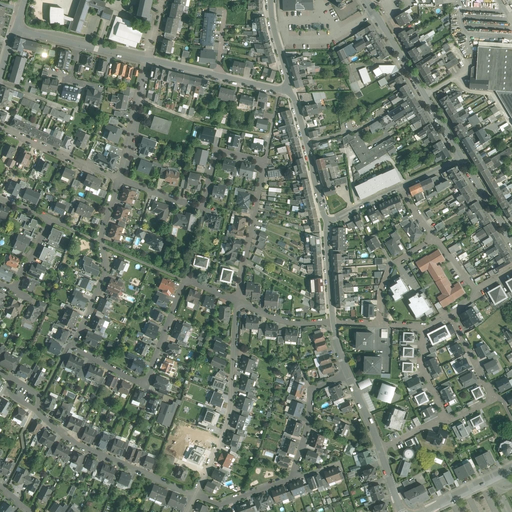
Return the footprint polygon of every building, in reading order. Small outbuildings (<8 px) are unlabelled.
[(106,3),(95,0),(80,0),(74,20),(73,22),(71,21),(71,22),(68,30),(80,34),(80,33),(82,26),(85,27),(87,22),(84,21),(89,6),(98,9),(97,14),(101,15),(104,8),(106,3)] [(140,0),(137,16),(143,17),(142,23),(149,25),(151,15),(148,14),(151,0),(140,0)] [(283,0),(283,11),(314,11),(313,0),(283,0)] [(183,6),(174,4),(172,4),(171,11),(181,13),(183,6)] [(63,9),(50,8),(50,12),(50,17),(50,24),(60,23),(60,25),(63,25),(63,19),(71,22),(71,21),(73,22),(74,20),(64,17),(64,16),(63,16),(63,9)] [(113,11),(104,8),(101,15),(101,17),(110,20),(110,18),(112,13),(113,11)] [(181,13),(171,11),(169,18),(178,20),(179,21),(180,21),(181,13)] [(400,15),(406,24),(412,20),(409,14),(406,16),(404,12),(400,15)] [(406,24),(400,15),(395,18),(396,18),(398,22),(401,27),(406,24)] [(116,17),(109,39),(135,48),(137,43),(116,35),(119,24),(130,27),(131,22),(116,17)] [(265,17),(256,19),(257,24),(253,24),(253,25),(266,26),(265,17)] [(178,20),(169,18),(168,18),(166,25),(176,28),(178,20)] [(130,27),(119,24),(116,35),(137,43),(138,43),(142,32),(130,27)] [(176,28),(166,25),(165,33),(175,35),(176,28)] [(372,25),(357,34),(359,37),(361,36),(366,33),(367,35),(375,30),(372,25)] [(375,30),(367,35),(370,40),(365,43),(367,47),(373,43),(380,39),(375,30)] [(406,33),(405,31),(398,35),(402,42),(409,38),(408,36),(413,33),(411,30),(406,33)] [(267,32),(259,32),(260,37),(262,44),(270,41),(267,32)] [(427,34),(419,39),(421,43),(425,40),(429,37),(427,34)] [(402,42),(402,43),(407,50),(414,45),(413,44),(418,40),(415,35),(414,36),(409,38),(402,42)] [(24,41),(15,38),(12,49),(21,51),(22,47),(22,46),(24,41)] [(380,39),(373,43),(375,46),(372,48),(371,48),(371,47),(371,48),(371,47),(368,49),(370,52),(383,45),(380,39)] [(164,40),(163,40),(161,51),(170,53),(172,42),(171,42),(164,40)] [(357,43),(354,45),(358,52),(367,47),(365,43),(363,40),(357,43)] [(37,44),(24,41),(22,46),(22,47),(29,48),(36,49),(37,44)] [(477,67),(511,67),(511,44),(479,42),(477,67)] [(416,47),(408,52),(412,58),(429,48),(429,47),(431,46),(430,43),(418,51),(416,47)] [(49,46),(37,44),(36,49),(35,52),(47,54),(49,46)] [(358,52),(354,45),(353,44),(343,49),(347,58),(348,58),(358,52)] [(383,45),(370,52),(372,55),(373,56),(378,53),(379,54),(386,50),(383,45)] [(429,48),(412,58),(415,63),(423,59),(421,56),(423,54),(424,56),(432,51),(429,47),(429,48)] [(36,49),(29,48),(27,59),(33,61),(35,52),(36,49)] [(272,48),(264,50),(266,54),(266,56),(274,54),(273,53),(272,48)] [(207,62),(216,63),(217,54),(216,54),(216,52),(212,52),(212,50),(205,50),(204,49),(204,52),(201,51),(199,63),(207,64),(207,62)] [(343,49),(336,53),(340,62),(347,58),(343,49)] [(380,56),(375,59),(376,62),(382,58),(383,60),(390,56),(386,50),(379,54),(380,56)] [(61,51),(57,68),(67,70),(69,63),(70,63),(70,60),(71,53),(61,51)] [(266,56),(266,57),(268,63),(269,65),(276,63),(274,54),(266,56)] [(92,57),(83,55),(83,56),(82,57),(82,59),(82,60),(81,65),(86,66),(85,67),(90,68),(92,57)] [(423,61),(426,64),(429,62),(431,65),(438,60),(436,56),(432,58),(431,56),(423,61)] [(25,59),(16,57),(13,69),(22,72),(25,59)] [(295,57),(288,59),(290,67),(297,65),(298,65),(297,63),(296,59),(295,57)] [(455,58),(451,61),(448,62),(451,67),(459,63),(456,58),(455,58)] [(107,62),(100,61),(99,64),(98,64),(98,66),(98,67),(97,71),(104,73),(106,65),(107,62)] [(255,63),(247,61),(246,64),(245,67),(253,69),(255,63)] [(421,72),(429,67),(428,65),(427,66),(426,64),(423,61),(416,65),(421,72)] [(246,64),(235,62),(233,71),(244,74),(245,67),(246,64)] [(120,64),(114,63),(111,74),(118,76),(120,64)] [(127,65),(120,64),(118,76),(124,77),(126,67),(127,65)] [(297,65),(290,67),(292,73),(299,71),(298,68),(297,65)] [(356,82),(350,65),(342,66),(351,84),(356,82)] [(133,68),(126,67),(124,77),(124,78),(130,80),(133,68)] [(429,67),(421,72),(423,77),(430,73),(431,73),(429,70),(430,69),(429,67)] [(511,67),(477,67),(474,67),(473,69),(472,73),(471,74),(471,79),(470,89),(495,91),(511,92),(511,67)] [(159,69),(152,68),(150,78),(157,79),(157,78),(159,69)] [(22,72),(13,69),(9,82),(18,84),(22,72)] [(165,71),(159,69),(157,78),(161,79),(160,81),(163,81),(165,71)] [(276,72),(269,69),(267,74),(263,72),(262,76),(269,78),(274,80),(276,72)] [(171,72),(165,71),(163,81),(164,81),(164,82),(169,83),(169,81),(171,72)] [(299,71),(292,73),(294,81),(301,79),(301,77),(300,73),(299,71)] [(177,74),(171,72),(169,81),(173,82),(173,84),(175,84),(177,74)] [(432,76),(430,73),(423,77),(429,86),(435,82),(434,79),(440,76),(438,72),(432,76)] [(183,75),(177,74),(175,84),(173,91),(176,91),(178,85),(177,85),(178,83),(181,84),(182,83),(183,75)] [(388,83),(388,84),(391,88),(396,85),(399,89),(407,85),(401,75),(388,83)] [(189,77),(186,91),(188,92),(189,92),(191,86),(193,86),(195,78),(189,77)] [(385,77),(378,81),(381,87),(388,84),(388,83),(385,77)] [(201,79),(195,78),(193,86),(192,90),(195,90),(195,93),(198,94),(201,79)] [(51,80),(45,79),(43,80),(41,91),(48,92),(49,91),(48,91),(51,81),(51,80)] [(207,81),(201,79),(198,94),(201,95),(202,95),(204,89),(207,89),(208,85),(206,85),(207,81)] [(301,79),(294,81),(296,89),(304,87),(303,85),(302,81),(301,79)] [(57,81),(51,80),(51,81),(48,91),(49,91),(56,93),(58,84),(58,82),(57,81)] [(401,91),(389,98),(390,99),(391,101),(410,90),(407,85),(399,89),(401,91)] [(69,87),(63,86),(63,87),(61,95),(61,97),(62,97),(62,99),(67,100),(69,87)] [(9,89),(1,87),(0,91),(0,92),(9,95),(12,96),(13,93),(9,92),(9,89)] [(78,89),(69,87),(67,100),(74,101),(75,100),(76,100),(76,98),(78,90),(78,89)] [(228,90),(221,88),(220,92),(219,98),(226,99),(228,90)] [(91,91),(87,91),(87,92),(85,100),(85,102),(91,104),(94,90),(91,90),(91,91)] [(97,91),(94,90),(91,104),(98,105),(98,103),(100,95),(100,93),(96,93),(97,91)] [(235,92),(228,90),(226,99),(233,101),(235,95),(235,92)] [(410,90),(391,101),(393,105),(405,98),(406,100),(407,101),(415,97),(410,90)] [(511,92),(495,91),(511,118),(511,92)] [(9,95),(0,92),(0,98),(6,100),(7,97),(8,98),(9,95)] [(319,92),(312,93),(315,101),(320,100),(320,103),(321,103),(320,100),(321,100),(319,92)] [(267,95),(260,93),(258,101),(263,102),(262,108),(266,109),(268,96),(267,94),(267,95)] [(254,98),(242,95),(242,94),(240,104),(253,107),(253,106),(254,101),(255,97),(254,97),(254,98)] [(122,96),(118,95),(117,97),(112,96),(111,102),(116,104),(115,108),(126,110),(127,105),(125,105),(127,97),(127,96),(122,96)] [(451,102),(448,97),(447,96),(438,102),(440,106),(442,104),(443,106),(451,102)] [(415,97),(407,101),(412,110),(420,105),(415,97)] [(6,100),(0,98),(0,105),(5,107),(6,104),(7,104),(8,101),(6,100)] [(23,98),(20,104),(27,107),(30,101),(23,98)] [(310,105),(302,107),(303,112),(317,108),(318,108),(322,107),(321,103),(320,103),(320,100),(315,101),(316,104),(310,106),(310,105)] [(443,106),(441,107),(444,111),(446,110),(447,111),(460,103),(460,102),(458,100),(452,104),(451,102),(443,106)] [(407,101),(390,112),(391,114),(369,128),(372,134),(385,126),(412,110),(407,101)] [(460,103),(447,111),(447,113),(445,114),(448,118),(457,112),(456,110),(462,106),(461,104),(460,103)] [(412,110),(385,126),(387,129),(397,123),(398,126),(416,115),(423,111),(420,105),(412,110)] [(495,106),(490,109),(494,114),(499,111),(495,106)] [(290,108),(286,109),(286,111),(278,113),(279,118),(282,117),(284,117),(285,120),(293,118),(291,110),(290,110),(290,108)] [(317,108),(303,112),(305,117),(319,113),(318,108),(317,108)] [(458,114),(457,112),(448,118),(450,122),(452,120),(453,122),(466,113),(468,113),(467,111),(468,111),(467,109),(458,114)] [(423,111),(416,115),(418,118),(416,119),(416,118),(412,121),(414,124),(426,116),(423,111)] [(466,113),(453,122),(454,123),(452,124),(454,128),(461,123),(463,122),(462,120),(470,115),(469,113),(468,113),(467,114),(466,113)] [(476,114),(468,119),(470,122),(473,127),(481,122),(476,114)] [(215,122),(215,123),(220,124),(221,117),(213,115),(212,121),(215,122)] [(426,116),(414,124),(417,129),(421,127),(419,123),(421,122),(423,126),(429,121),(426,116)] [(152,123),(169,128),(171,122),(154,117),(152,123)] [(16,119),(14,118),(10,126),(17,129),(20,122),(20,121),(17,119),(17,121),(16,120),(16,119)] [(293,118),(285,120),(286,123),(280,125),(280,128),(294,124),(293,118)] [(263,121),(259,120),(258,120),(257,121),(256,125),(257,127),(267,130),(268,122),(263,121)] [(32,123),(27,121),(25,123),(22,132),(27,134),(30,127),(32,123)] [(23,123),(20,122),(17,129),(22,132),(25,123),(23,122),(23,123)] [(464,127),(461,123),(454,128),(458,136),(466,131),(473,127),(470,122),(468,123),(469,124),(464,127)] [(169,128),(152,123),(150,129),(167,134),(169,128)] [(280,128),(279,128),(279,130),(280,131),(287,129),(288,132),(296,130),(294,124),(280,128)] [(431,124),(423,128),(424,130),(423,130),(422,130),(420,131),(420,132),(418,133),(418,134),(415,136),(418,141),(427,135),(435,131),(431,124)] [(107,125),(105,131),(110,132),(107,140),(117,143),(121,130),(117,129),(117,128),(115,128),(107,125)] [(33,128),(30,127),(27,134),(31,136),(35,128),(33,127),(33,128)] [(38,129),(35,128),(31,136),(37,138),(40,131),(37,130),(38,129)] [(466,131),(458,136),(462,141),(471,135),(478,131),(476,128),(467,133),(466,131)] [(214,131),(205,129),(204,134),(200,133),(199,139),(202,140),(213,143),(215,137),(216,131),(214,131)] [(52,137),(50,136),(46,143),(52,145),(58,131),(55,130),(52,137)] [(296,130),(288,132),(289,136),(283,137),(284,140),(298,137),(296,130)] [(42,132),(40,131),(37,138),(41,141),(45,132),(43,131),(42,132)] [(58,131),(52,145),(57,148),(63,135),(61,134),(61,133),(58,131)] [(317,131),(309,133),(311,139),(318,137),(318,136),(318,135),(320,135),(321,134),(320,131),(317,132),(317,131)] [(435,131),(427,135),(429,138),(424,141),(426,144),(431,141),(432,143),(440,139),(435,131)] [(47,133),(45,132),(41,141),(46,143),(50,136),(47,134),(47,133)] [(358,132),(352,136),(354,139),(349,142),(355,152),(366,146),(358,132)] [(80,138),(76,146),(84,149),(85,145),(85,144),(89,136),(82,133),(80,138)] [(351,133),(343,138),(344,145),(349,142),(354,139),(352,136),(351,133)] [(240,142),(241,136),(230,134),(229,140),(240,142)] [(465,146),(473,142),(473,141),(474,140),(471,135),(462,141),(465,146)] [(71,139),(66,136),(63,142),(61,141),(59,145),(61,147),(66,150),(67,149),(69,150),(71,146),(71,145),(72,145),(74,140),(71,139)] [(298,137),(284,140),(285,143),(291,141),(292,145),(299,143),(298,137)] [(473,142),(465,146),(469,153),(488,141),(486,137),(478,142),(476,145),(475,145),(474,143),(473,142)] [(141,143),(154,148),(156,143),(155,143),(149,140),(143,138),(141,143)] [(265,140),(254,138),(253,144),(252,144),(251,149),(255,150),(254,153),(258,153),(259,151),(263,151),(264,146),(265,140)] [(238,148),(240,142),(229,140),(228,146),(238,148)] [(320,143),(312,145),(314,151),(321,149),(321,147),(329,145),(327,141),(320,143)] [(369,151),(358,157),(361,162),(362,162),(365,160),(367,159),(370,157),(373,156),(375,154),(378,153),(380,151),(383,150),(385,148),(386,149),(389,147),(386,141),(369,151)] [(441,141),(433,146),(435,150),(430,152),(433,156),(439,152),(446,148),(441,141)] [(154,148),(141,143),(139,148),(141,149),(139,153),(140,153),(146,156),(147,156),(148,152),(152,153),(154,148)] [(292,145),(289,145),(290,148),(292,147),(294,152),(301,150),(299,143),(292,145)] [(14,149),(5,145),(1,155),(3,156),(2,157),(5,159),(6,158),(7,157),(10,158),(13,154),(12,153),(14,149)] [(115,147),(111,145),(108,152),(111,153),(116,155),(119,148),(115,147)] [(389,147),(386,149),(388,153),(389,155),(392,153),(396,151),(392,145),(389,147)] [(482,145),(469,153),(472,158),(479,154),(478,152),(484,148),(483,148),(482,145)] [(369,151),(366,146),(355,152),(358,157),(369,151)] [(446,148),(439,152),(440,154),(434,158),(436,162),(442,158),(443,160),(450,156),(446,148)] [(511,152),(509,148),(491,159),(494,165),(496,163),(511,153),(511,152)] [(26,151),(22,149),(20,152),(21,152),(16,162),(25,166),(29,156),(25,154),(26,151)] [(209,152),(198,149),(197,154),(196,154),(194,160),(200,161),(200,164),(205,166),(209,152)] [(301,150),(294,152),(296,160),(303,158),(301,150)] [(105,166),(111,153),(108,152),(107,152),(106,152),(104,157),(101,156),(98,154),(95,162),(102,165),(105,166)] [(480,155),(479,154),(472,158),(476,165),(483,161),(481,158),(486,155),(485,152),(480,155)] [(111,153),(105,166),(112,169),(118,156),(116,155),(111,153)] [(333,167),(338,166),(336,156),(316,160),(319,170),(326,168),(326,169),(329,168),(333,167)] [(16,162),(9,159),(6,165),(13,168),(16,162)] [(490,159),(484,162),(483,161),(476,165),(481,173),(493,165),(494,165),(491,159),(490,159)] [(235,162),(225,160),(223,169),(233,171),(234,171),(234,167),(235,162)] [(49,165),(41,161),(36,171),(44,174),(49,165)] [(152,165),(140,161),(137,170),(149,174),(152,165)] [(249,165),(242,164),(241,169),(240,175),(246,176),(249,165)] [(297,166),(294,167),(292,167),(293,171),(295,171),(296,175),(299,174),(300,174),(307,172),(305,164),(297,166)] [(255,167),(249,165),(246,176),(252,177),(252,178),(254,172),(255,167)] [(493,165),(481,173),(485,179),(492,175),(489,171),(491,170),(492,170),(495,169),(493,165)] [(455,167),(443,173),(447,180),(450,186),(454,183),(452,181),(453,180),(455,183),(464,178),(457,168),(455,167)] [(75,172),(65,168),(62,176),(71,180),(74,174),(75,172)] [(326,168),(319,170),(321,177),(328,175),(326,169),(326,168)] [(396,184),(401,182),(395,168),(390,170),(396,184)] [(269,171),(268,171),(269,178),(288,175),(286,169),(275,170),(269,171)] [(392,186),(396,184),(390,170),(386,172),(392,186)] [(167,171),(166,176),(165,179),(170,180),(170,184),(176,185),(179,174),(167,171)] [(307,172),(300,174),(300,178),(298,178),(299,181),(301,181),(309,179),(309,178),(307,172)] [(388,188),(392,186),(386,172),(381,174),(388,188)] [(200,176),(190,173),(189,181),(188,183),(189,184),(196,185),(196,189),(200,190),(201,184),(198,184),(200,176)] [(383,190),(388,188),(381,174),(377,176),(383,190)] [(94,178),(87,175),(83,185),(90,188),(94,178)] [(328,175),(321,177),(322,183),(323,183),(330,181),(328,175)] [(439,175),(431,178),(434,184),(441,180),(439,175)] [(492,175),(485,179),(488,185),(501,178),(500,176),(499,175),(496,176),(496,177),(494,179),(492,175)] [(379,192),(383,190),(377,176),(373,178),(379,192)] [(336,179),(335,180),(336,185),(336,186),(347,183),(346,177),(341,178),(336,179)] [(101,181),(94,178),(90,188),(97,191),(101,181)] [(299,183),(293,185),(294,189),(296,188),(296,189),(310,185),(309,178),(309,179),(301,181),(302,184),(299,184),(299,183)] [(374,194),(379,192),(373,178),(368,180),(374,194)] [(431,178),(420,184),(424,191),(434,187),(434,188),(436,187),(434,184),(431,178)] [(464,178),(455,183),(457,185),(451,188),(453,191),(458,188),(460,190),(468,185),(464,178)] [(501,178),(488,185),(492,192),(499,188),(496,184),(499,182),(499,183),(502,181),(501,178)] [(330,181),(323,183),(324,189),(326,197),(337,194),(335,186),(331,187),(331,186),(336,185),(335,180),(333,180),(330,181)] [(370,196),(374,194),(368,180),(364,182),(370,196)] [(441,180),(434,184),(436,187),(437,191),(438,193),(450,186),(447,180),(442,183),(441,180)] [(12,182),(7,192),(16,196),(20,188),(21,186),(19,185),(12,182)] [(365,198),(370,196),(364,182),(359,184),(365,198)] [(361,200),(365,198),(359,184),(355,186),(361,200)] [(420,184),(415,186),(421,200),(423,199),(424,199),(422,192),(424,191),(420,184)] [(310,185),(296,189),(297,192),(299,192),(299,191),(302,190),(303,189),(304,193),(312,191),(310,185)] [(468,185),(460,190),(462,193),(456,197),(458,200),(464,197),(472,192),(468,185)] [(421,200),(415,186),(409,189),(413,197),(415,195),(418,201),(421,200)] [(501,191),(499,188),(492,192),(496,197),(508,190),(506,187),(503,189),(501,191)] [(130,190),(124,188),(122,195),(132,198),(134,192),(130,190)] [(218,189),(214,188),(213,195),(214,196),(214,197),(216,197),(217,196),(219,197),(219,198),(222,199),(222,198),(223,198),(224,195),(225,191),(218,189)] [(23,198),(29,201),(33,192),(27,189),(25,192),(23,198)] [(508,190),(496,197),(500,204),(506,200),(504,195),(506,194),(506,195),(510,193),(508,190)] [(312,191),(304,193),(305,197),(303,197),(301,197),(301,196),(296,197),(297,200),(299,201),(313,197),(312,191)] [(437,191),(428,196),(427,195),(426,196),(427,199),(438,193),(437,191)] [(33,192),(29,201),(36,204),(38,198),(40,195),(39,195),(33,192)] [(245,193),(239,192),(237,203),(240,203),(239,207),(242,207),(242,208),(246,208),(248,208),(250,200),(249,199),(250,194),(245,193)] [(472,192),(464,197),(458,200),(460,203),(465,200),(467,203),(476,198),(472,192)] [(132,198),(122,195),(120,201),(126,203),(130,204),(132,198)] [(399,196),(393,199),(398,209),(397,209),(398,210),(404,207),(399,196)] [(393,199),(385,203),(389,213),(389,212),(397,209),(398,209),(393,199)] [(506,200),(500,204),(503,209),(511,203),(511,199),(510,201),(511,201),(508,203),(506,200)] [(478,201),(471,205),(475,213),(482,208),(478,201)] [(65,206),(57,202),(53,211),(62,215),(64,210),(65,206)] [(169,207),(154,202),(151,211),(159,214),(157,221),(164,223),(169,207)] [(86,206),(79,203),(75,213),(82,216),(86,206)] [(385,203),(379,205),(380,209),(383,214),(384,216),(390,213),(389,212),(389,213),(385,203)] [(511,203),(503,209),(506,215),(511,211),(511,209),(511,208),(511,207),(511,203)] [(314,204),(307,205),(308,209),(306,209),(301,210),(302,213),(308,211),(316,210),(314,204)] [(9,209),(2,205),(0,209),(0,217),(1,217),(5,219),(9,209)] [(93,209),(86,206),(82,216),(89,219),(93,209)] [(124,208),(118,206),(116,213),(126,216),(128,210),(124,208)] [(375,211),(373,208),(367,210),(372,221),(378,219),(377,217),(375,211)] [(482,208),(475,213),(476,214),(473,215),(473,214),(469,217),(471,220),(474,218),(475,218),(484,212),(482,208)] [(316,210),(308,211),(310,219),(318,218),(316,210)] [(431,210),(426,213),(429,218),(434,215),(431,210)] [(484,212),(475,218),(474,218),(471,220),(474,225),(477,223),(476,221),(479,219),(480,221),(487,217),(484,212)] [(126,216),(116,213),(114,219),(119,220),(124,222),(125,221),(127,218),(126,217),(126,216)] [(196,215),(187,213),(186,217),(179,215),(177,224),(185,226),(186,227),(186,229),(192,231),(193,227),(196,215)] [(32,219),(25,217),(26,216),(21,214),(19,219),(26,221),(23,228),(33,232),(35,229),(36,230),(38,227),(36,226),(37,224),(38,225),(39,222),(32,219)] [(359,214),(353,217),(357,226),(358,228),(364,225),(359,214)] [(221,218),(209,215),(207,222),(212,223),(211,229),(218,230),(221,218)] [(234,225),(244,227),(245,219),(241,218),(236,217),(234,225)] [(487,217),(480,221),(483,226),(490,222),(487,217)] [(416,228),(411,222),(410,223),(404,227),(403,228),(407,233),(408,232),(412,236),(411,237),(411,238),(413,241),(414,242),(415,241),(418,239),(418,238),(422,234),(417,228),(416,228)] [(445,227),(442,222),(435,226),(438,231),(445,227)] [(491,223),(484,227),(485,229),(476,235),(478,237),(494,228),(491,223)] [(117,226),(112,224),(110,231),(120,234),(122,228),(117,226)] [(244,227),(234,225),(233,225),(231,232),(231,234),(236,235),(243,236),(244,227)] [(63,233),(52,228),(51,232),(50,235),(49,235),(47,239),(49,240),(57,244),(58,244),(63,233)] [(494,228),(478,237),(479,241),(489,235),(489,236),(496,232),(494,228)] [(120,234),(110,231),(108,237),(114,239),(118,240),(120,234)] [(401,239),(396,231),(391,235),(393,239),(395,242),(401,239)] [(496,232),(489,236),(490,238),(481,243),(483,246),(499,236),(496,232)] [(164,240),(150,234),(147,240),(145,243),(150,245),(150,244),(156,246),(155,247),(156,248),(155,250),(159,252),(164,240)] [(24,238),(19,235),(16,241),(17,241),(14,247),(16,248),(21,250),(23,252),(26,245),(27,245),(30,240),(24,238)] [(483,246),(485,249),(494,244),(495,245),(502,241),(499,236),(483,246)] [(375,238),(367,242),(372,251),(380,246),(376,240),(375,238)] [(395,242),(393,239),(386,243),(394,257),(401,252),(395,242)] [(241,242),(230,240),(229,245),(227,244),(226,251),(227,251),(226,254),(229,254),(228,256),(234,259),(235,256),(237,256),(238,250),(237,249),(237,247),(240,248),(241,242)] [(502,241),(495,245),(496,246),(486,252),(488,255),(489,254),(504,245),(502,241)] [(457,244),(448,249),(451,253),(452,254),(460,249),(457,244)] [(504,245),(489,254),(491,257),(499,252),(500,254),(507,250),(504,245)] [(47,248),(44,247),(39,259),(43,261),(48,263),(51,256),(52,256),(53,256),(54,256),(54,255),(55,255),(55,254),(55,253),(55,252),(54,252),(54,251),(53,251),(47,248)] [(451,290),(449,287),(451,286),(446,277),(445,277),(444,275),(444,274),(439,265),(436,267),(435,264),(439,261),(440,263),(445,260),(442,256),(439,250),(428,257),(427,256),(416,263),(419,268),(420,268),(422,272),(428,269),(435,281),(436,280),(437,282),(436,282),(443,294),(438,298),(440,302),(443,307),(454,300),(454,299),(465,293),(461,287),(459,283),(454,286),(455,287),(451,290)] [(507,250),(500,254),(501,255),(493,260),(495,263),(510,254),(507,250)] [(494,263),(495,266),(505,261),(505,262),(511,258),(511,257),(510,254),(495,263),(494,263)] [(196,255),(196,257),(194,266),(200,267),(203,257),(196,255)] [(260,264),(262,258),(254,255),(252,261),(260,264)] [(19,260),(10,256),(7,263),(6,264),(12,266),(16,268),(19,260)] [(97,266),(91,263),(92,260),(84,256),(83,260),(85,261),(83,265),(84,266),(83,267),(84,267),(83,268),(81,270),(84,271),(85,271),(85,272),(97,277),(99,272),(98,271),(98,270),(97,266)] [(228,256),(225,262),(233,266),(236,260),(234,259),(228,256)] [(210,258),(203,257),(200,267),(207,269),(209,261),(210,258)] [(121,261),(118,260),(116,263),(115,262),(112,268),(115,270),(116,269),(120,271),(119,274),(122,275),(124,271),(123,271),(126,263),(123,262),(124,259),(122,258),(121,261)] [(511,258),(505,262),(506,263),(493,270),(495,274),(496,274),(511,265),(511,258)] [(48,263),(43,261),(41,265),(46,267),(49,269),(51,264),(48,263)] [(41,265),(38,264),(36,268),(42,270),(41,272),(43,273),(46,267),(41,265)] [(36,268),(32,266),(28,274),(38,278),(41,272),(42,270),(36,268)] [(342,267),(334,267),(335,275),(350,274),(349,270),(345,271),(345,272),(342,272),(342,267)] [(229,270),(223,268),(222,275),(232,277),(234,271),(229,270)] [(6,271),(2,279),(9,282),(13,274),(8,271),(6,271)] [(232,277),(222,275),(220,281),(226,282),(231,283),(232,277)] [(27,277),(26,279),(22,288),(31,291),(32,287),(33,287),(35,284),(35,283),(31,281),(32,279),(27,277)] [(396,283),(389,287),(393,294),(392,295),(394,298),(393,299),(395,302),(403,298),(402,296),(409,291),(401,277),(394,280),(396,283)] [(84,278),(80,287),(90,291),(94,282),(89,280),(84,278)] [(323,278),(310,279),(311,293),(324,292),(323,278)] [(117,282),(111,279),(108,286),(120,291),(122,288),(121,285),(122,284),(117,282)] [(173,284),(162,279),(159,287),(163,289),(162,290),(171,294),(173,290),(171,290),(173,284)] [(343,281),(335,281),(335,289),(351,287),(350,284),(346,284),(346,286),(343,286),(343,281)] [(500,285),(488,292),(490,297),(495,305),(508,298),(506,294),(500,285)] [(120,291),(108,286),(105,292),(116,297),(117,296),(119,295),(120,291)] [(82,293),(75,290),(72,296),(75,298),(72,304),(83,309),(86,300),(80,298),(82,293)] [(199,293),(191,290),(189,291),(188,296),(187,296),(186,296),(186,298),(186,299),(187,299),(186,299),(187,301),(195,304),(196,304),(197,301),(200,295),(199,293)] [(411,303),(408,305),(417,320),(425,315),(423,313),(424,312),(427,317),(435,312),(432,307),(431,308),(430,307),(431,306),(427,299),(426,300),(425,299),(426,298),(423,293),(420,295),(418,293),(414,295),(415,296),(413,297),(412,296),(409,298),(411,303)] [(160,296),(159,296),(156,304),(165,308),(167,302),(168,300),(165,298),(160,296)] [(214,300),(206,297),(202,306),(211,309),(213,304),(214,300)] [(16,301),(10,299),(6,307),(9,308),(7,313),(11,315),(15,316),(17,312),(14,311),(17,304),(15,303),(16,301)] [(106,301),(102,299),(100,305),(108,308),(109,307),(110,303),(106,301)] [(46,305),(39,302),(36,308),(39,309),(43,311),(46,305)] [(23,305),(17,303),(17,304),(14,311),(17,312),(19,314),(23,305)] [(365,304),(365,305),(364,316),(373,317),(374,305),(371,305),(365,304)] [(36,308),(30,305),(25,317),(30,319),(30,320),(32,321),(34,321),(35,317),(37,316),(38,314),(38,312),(39,309),(36,308)] [(108,308),(100,305),(97,310),(106,314),(107,310),(108,308)] [(72,310),(67,308),(66,309),(63,316),(75,321),(79,313),(72,310)] [(460,315),(464,321),(475,315),(476,314),(472,308),(467,311),(460,315)] [(160,313),(154,311),(151,318),(160,322),(164,315),(160,313)] [(478,319),(475,315),(464,321),(463,322),(467,328),(474,324),(479,321),(479,320),(478,319)] [(75,321),(63,316),(61,322),(60,323),(65,325),(72,328),(75,321)] [(102,319),(95,316),(92,322),(102,326),(104,321),(104,320),(102,319)] [(479,321),(474,324),(476,327),(483,322),(481,319),(479,320),(479,321)] [(102,326),(92,322),(90,328),(99,332),(102,326)] [(182,325),(177,323),(174,330),(185,334),(187,329),(188,328),(182,325)] [(155,326),(149,324),(145,335),(154,339),(157,332),(156,331),(158,328),(155,326)] [(455,332),(451,324),(446,327),(450,335),(455,332)] [(438,329),(443,339),(450,335),(446,327),(445,325),(441,327),(437,328),(438,329)] [(60,329),(59,329),(58,330),(55,338),(63,342),(64,341),(65,339),(65,338),(68,333),(60,329)] [(443,339),(438,329),(428,334),(433,345),(440,342),(439,341),(443,339)] [(511,334),(509,329),(503,333),(508,340),(511,338),(511,334)] [(185,334),(174,330),(171,336),(178,340),(182,341),(185,334)] [(94,333),(92,336),(87,334),(85,337),(86,338),(84,342),(95,347),(98,339),(101,340),(102,337),(94,333)] [(315,335),(313,336),(314,337),(313,339),(313,341),(315,342),(316,343),(325,341),(323,333),(322,333),(315,335)] [(373,333),(359,333),(359,336),(357,336),(357,345),(358,345),(358,349),(360,349),(373,349),(373,333)] [(414,333),(404,333),(403,342),(407,342),(414,342),(414,339),(414,336),(414,333)] [(221,342),(217,341),(213,349),(220,352),(223,354),(224,352),(227,345),(221,342)] [(325,341),(316,343),(316,345),(315,347),(316,349),(318,350),(318,351),(320,350),(327,349),(327,348),(325,341)] [(52,343),(51,343),(51,345),(48,350),(52,352),(52,353),(54,354),(55,354),(58,355),(61,347),(57,346),(52,343)] [(150,346),(141,343),(137,353),(137,352),(136,353),(145,357),(145,356),(147,353),(148,353),(149,351),(148,350),(149,347),(150,347),(150,346)] [(456,345),(451,347),(451,348),(455,356),(462,353),(458,344),(456,345)] [(490,354),(485,344),(476,349),(481,358),(487,356),(490,354)] [(171,346),(170,345),(169,348),(168,347),(166,352),(169,354),(169,355),(174,357),(175,353),(177,354),(179,349),(178,348),(171,346)] [(407,348),(404,348),(403,357),(406,357),(412,357),(413,357),(414,348),(407,348)] [(6,353),(5,353),(3,358),(0,363),(5,367),(11,356),(6,353)] [(144,363),(136,359),(137,356),(129,353),(126,357),(134,361),(130,368),(134,370),(136,372),(137,371),(140,373),(141,370),(143,370),(144,366),(143,366),(144,363)] [(68,362),(65,367),(66,367),(72,370),(77,358),(74,357),(74,356),(71,355),(68,362)] [(320,357),(319,358),(320,360),(319,361),(319,363),(321,364),(321,366),(332,363),(329,355),(328,355),(320,357)] [(11,356),(5,367),(11,370),(14,364),(17,359),(11,356)] [(227,362),(215,357),(212,363),(215,364),(214,365),(224,370),(227,362)] [(381,358),(365,357),(365,361),(367,362),(366,365),(365,365),(366,365),(366,369),(365,369),(365,373),(381,374),(381,358)] [(77,358),(72,370),(78,373),(80,368),(83,361),(80,359),(77,358)] [(251,360),(244,358),(243,363),(253,367),(255,361),(251,360)] [(429,369),(438,364),(434,358),(425,362),(429,369)] [(456,364),(455,364),(459,372),(470,367),(466,359),(464,360),(456,364)] [(491,362),(485,365),(489,374),(499,369),(495,360),(491,362)] [(164,361),(163,361),(163,362),(165,362),(164,365),(161,364),(160,368),(161,369),(160,372),(169,375),(170,372),(173,373),(175,369),(172,368),(173,365),(164,361)] [(253,367),(243,363),(241,369),(251,372),(253,367)] [(332,363),(321,366),(322,368),(321,369),(321,371),(323,372),(324,374),(327,373),(333,371),(334,371),(332,363)] [(406,363),(403,363),(403,372),(404,372),(407,372),(413,372),(413,363),(406,363)] [(432,375),(441,370),(438,364),(429,369),(432,375)] [(88,371),(85,377),(91,380),(97,368),(96,368),(94,367),(93,367),(90,365),(88,371)] [(297,365),(290,367),(291,371),(290,371),(291,371),(290,372),(293,375),(294,375),(295,377),(301,376),(300,373),(299,367),(297,365)] [(26,368),(24,367),(23,368),(20,366),(17,373),(17,375),(19,376),(21,375),(26,378),(26,377),(29,371),(26,369),(26,368)] [(41,372),(37,370),(39,368),(35,366),(33,370),(31,374),(34,376),(32,380),(33,381),(34,384),(34,385),(35,385),(41,383),(46,374),(41,372)] [(97,368),(91,380),(97,383),(98,383),(101,376),(103,371),(100,370),(100,369),(99,369),(97,368)] [(472,372),(464,377),(465,378),(461,380),(464,386),(468,384),(469,385),(477,381),(472,372)] [(112,376),(110,375),(109,375),(108,377),(108,379),(106,385),(113,388),(116,382),(117,379),(112,377),(112,376)] [(226,383),(223,382),(223,380),(213,376),(211,381),(212,382),(211,387),(224,392),(226,387),(224,386),(226,383)] [(168,381),(157,377),(153,386),(159,389),(164,391),(165,390),(168,381)] [(250,379),(244,377),(242,383),(252,386),(254,381),(250,379)] [(410,387),(418,382),(417,381),(419,380),(418,380),(417,377),(413,380),(407,382),(408,382),(409,385),(410,387)] [(507,378),(496,383),(501,392),(511,386),(507,378)] [(369,379),(363,381),(366,387),(371,384),(369,379)] [(443,389),(440,391),(446,403),(455,399),(449,387),(452,386),(449,381),(441,385),(443,389)] [(130,386),(122,382),(121,386),(118,391),(122,393),(123,392),(127,394),(130,386)] [(418,382),(410,387),(412,391),(416,390),(422,386),(420,383),(420,382),(418,383),(418,382)] [(252,386),(242,383),(240,389),(249,392),(250,392),(252,386)] [(299,384),(294,383),(293,388),(302,392),(304,386),(299,384)] [(392,386),(387,384),(383,383),(381,389),(380,389),(379,390),(379,391),(379,392),(379,393),(377,399),(381,400),(381,401),(386,402),(391,403),(393,397),(393,398),(394,393),(396,387),(392,386)] [(330,389),(329,389),(332,395),(342,391),(339,385),(337,386),(330,389)] [(474,389),(471,391),(476,400),(484,396),(480,387),(474,389)] [(302,392),(293,388),(291,394),(297,396),(301,397),(302,392)] [(144,393),(136,390),(133,399),(140,402),(142,398),(144,393)] [(222,394),(214,391),(210,404),(215,406),(214,409),(220,411),(224,400),(221,399),(222,394)] [(342,391),(332,395),(335,401),(338,400),(343,398),(344,397),(342,391)] [(418,395),(415,397),(419,406),(421,405),(426,402),(429,401),(424,392),(418,395)] [(56,399),(49,396),(47,400),(46,399),(45,403),(46,403),(44,407),(52,410),(55,404),(56,399)] [(247,398),(241,396),(239,402),(249,405),(251,400),(247,398)] [(152,399),(149,397),(148,400),(146,407),(149,408),(148,411),(153,413),(158,400),(154,399),(154,400),(152,399)] [(12,404),(3,399),(0,403),(0,411),(5,415),(12,404)] [(295,402),(293,401),(292,404),(291,405),(290,407),(301,411),(303,404),(295,402)] [(169,405),(164,403),(157,422),(162,424),(163,420),(168,422),(171,415),(173,415),(176,407),(177,404),(175,403),(173,402),(172,405),(171,405),(170,406),(169,406),(169,405)] [(249,405),(239,402),(237,408),(243,410),(248,411),(249,405)] [(340,405),(343,413),(352,409),(349,402),(345,403),(340,405)] [(428,408),(422,411),(422,412),(426,419),(429,417),(433,415),(435,414),(432,406),(428,408)] [(67,410),(60,407),(58,410),(56,414),(57,414),(55,418),(63,421),(66,414),(67,410)] [(301,411),(290,407),(289,409),(290,410),(289,413),(294,415),(299,417),(301,411)] [(26,412),(18,408),(13,417),(14,417),(12,420),(17,422),(18,420),(22,421),(24,417),(26,412)] [(406,412),(394,408),(392,414),(390,413),(388,420),(390,421),(388,427),(400,431),(402,424),(404,424),(405,420),(404,419),(406,412)] [(220,414),(207,409),(201,424),(207,426),(208,424),(214,426),(215,424),(216,425),(220,414)] [(241,416),(235,414),(233,420),(244,424),(246,418),(246,417),(241,416)] [(471,419),(470,420),(474,427),(475,427),(479,425),(484,422),(483,419),(480,415),(478,416),(475,418),(471,419)] [(71,417),(69,420),(66,427),(69,429),(72,430),(76,419),(71,417)] [(421,424),(417,417),(413,420),(416,426),(421,424)] [(76,419),(72,430),(74,432),(74,431),(77,432),(80,426),(82,421),(76,419)] [(244,424),(233,420),(231,426),(239,429),(242,430),(242,429),(244,424)] [(474,427),(470,420),(467,422),(469,426),(471,430),(475,427),(474,427)] [(41,425),(35,421),(30,431),(31,431),(31,433),(34,434),(35,434),(36,434),(41,425)] [(296,422),(292,421),(290,427),(300,430),(302,424),(296,422)] [(350,426),(342,422),(337,433),(346,437),(346,436),(347,437),(348,436),(349,434),(349,433),(347,432),(350,426)] [(460,423),(452,427),(458,440),(463,437),(457,426),(460,425),(460,423)] [(460,425),(457,426),(463,437),(464,437),(468,435),(468,434),(465,428),(463,423),(460,425)] [(84,432),(81,439),(83,441),(84,440),(86,441),(91,429),(86,427),(84,432)] [(300,430),(290,427),(288,433),(292,434),(298,436),(300,430)] [(96,431),(91,429),(86,441),(88,443),(91,444),(94,437),(97,431),(96,431)] [(442,430),(440,429),(438,435),(442,436),(446,438),(448,432),(446,431),(442,430)] [(41,437),(39,442),(44,444),(50,434),(44,431),(41,437)] [(432,433),(429,432),(426,440),(431,442),(431,443),(436,445),(436,443),(439,444),(442,436),(438,435),(436,434),(432,433)] [(237,435),(229,433),(227,438),(238,442),(240,436),(237,435)] [(320,435),(314,433),(312,439),(322,443),(324,437),(325,437),(320,435)] [(50,434),(44,444),(50,447),(55,437),(50,434)] [(109,436),(102,434),(97,447),(104,449),(107,443),(109,436)] [(238,442),(227,438),(225,444),(232,446),(236,447),(238,442)] [(115,439),(113,445),(110,452),(113,453),(115,454),(120,441),(115,439)] [(322,443),(312,439),(310,446),(318,448),(320,449),(321,449),(322,443)] [(407,448),(415,444),(412,439),(405,442),(407,448)] [(502,439),(499,447),(498,451),(502,458),(506,459),(508,455),(510,455),(511,454),(511,441),(511,442),(507,440),(502,439)] [(290,441),(286,440),(285,445),(294,448),(296,443),(290,441)] [(125,443),(120,441),(115,454),(118,455),(121,456),(123,449),(125,443)] [(64,447),(59,444),(56,450),(53,454),(59,457),(64,447)] [(355,447),(349,444),(346,452),(351,455),(355,447)] [(294,448),(285,445),(283,451),(287,452),(293,454),(294,448)] [(64,447),(59,457),(64,460),(67,455),(70,450),(64,447)] [(198,447),(195,452),(202,455),(203,455),(205,450),(198,447)] [(128,452),(126,459),(131,461),(135,450),(130,448),(128,452)] [(405,461),(402,460),(398,473),(401,474),(400,476),(406,477),(411,463),(408,462),(410,458),(411,458),(412,457),(413,457),(413,456),(413,455),(414,454),(414,453),(413,453),(413,452),(413,451),(412,451),(411,450),(410,450),(409,449),(408,450),(407,450),(406,450),(406,451),(405,452),(405,453),(405,454),(405,455),(405,456),(406,457),(405,461)] [(135,450),(131,461),(137,463),(139,456),(141,452),(135,450)] [(229,454),(224,451),(223,454),(222,454),(220,457),(231,462),(233,456),(229,454)] [(316,454),(308,451),(306,459),(316,462),(317,457),(318,455),(316,454)] [(369,451),(358,454),(360,460),(371,456),(369,451)] [(83,456),(75,452),(71,462),(77,464),(79,465),(80,463),(83,456)] [(202,455),(195,452),(194,456),(190,454),(187,459),(199,465),(202,460),(203,460),(204,458),(201,457),(202,455)] [(484,455),(482,456),(482,455),(476,458),(481,468),(487,466),(487,465),(489,464),(489,465),(494,462),(489,452),(484,454),(484,455)] [(175,458),(168,455),(165,462),(172,464),(175,458)] [(147,456),(146,459),(143,466),(151,469),(154,459),(147,456)] [(371,456),(360,460),(362,465),(373,462),(371,456)] [(231,462),(220,457),(219,460),(220,460),(218,463),(224,466),(228,468),(231,462)] [(285,458),(280,457),(280,458),(279,459),(278,461),(279,463),(278,464),(288,467),(291,460),(285,458)] [(97,462),(89,459),(85,468),(88,469),(87,469),(88,470),(89,471),(91,470),(94,471),(95,469),(97,462)] [(11,465),(5,461),(4,463),(0,470),(0,471),(5,475),(10,468),(11,465)] [(469,462),(463,465),(469,476),(475,473),(472,468),(469,462)] [(79,465),(77,464),(75,471),(80,473),(83,465),(80,463),(79,465)] [(109,467),(103,464),(101,471),(99,475),(101,476),(105,478),(109,467)] [(469,476),(463,465),(455,470),(456,472),(460,480),(469,476)] [(115,469),(109,467),(105,478),(109,479),(111,480),(113,476),(115,469)] [(188,471),(179,468),(175,477),(184,481),(188,471)] [(339,473),(337,468),(331,470),(335,481),(341,479),(341,478),(339,473)] [(374,468),(363,471),(367,481),(371,480),(374,479),(378,477),(374,468)] [(22,469),(20,473),(18,472),(14,480),(21,484),(23,481),(26,475),(27,472),(22,469)] [(219,471),(215,469),(212,477),(221,482),(222,480),(225,479),(224,476),(225,474),(219,471)] [(331,470),(325,472),(327,478),(329,483),(335,481),(331,470)] [(454,481),(449,471),(444,474),(445,474),(449,483),(449,484),(454,482),(454,481)] [(122,473),(119,481),(118,483),(127,486),(131,476),(127,475),(128,475),(125,474),(122,473)] [(319,475),(313,477),(317,488),(323,486),(321,480),(319,475)] [(40,481),(32,477),(32,478),(29,476),(26,482),(25,484),(28,485),(26,489),(34,492),(40,481)] [(111,480),(109,479),(107,482),(113,485),(116,477),(113,476),(111,480)] [(313,477),(308,479),(310,484),(312,490),(312,489),(317,488),(313,477)] [(438,478),(438,477),(433,479),(438,490),(443,487),(443,486),(438,478)] [(304,486),(302,481),(296,483),(300,493),(306,491),(304,486)] [(211,484),(209,483),(208,482),(205,489),(208,491),(209,492),(211,493),(212,492),(212,493),(216,486),(212,484),(211,484)] [(300,493),(296,483),(290,485),(292,491),(294,496),(300,493)] [(372,487),(369,488),(366,489),(367,492),(368,496),(371,494),(382,491),(380,485),(372,487)] [(415,489),(419,500),(420,502),(429,498),(423,485),(415,489)] [(160,488),(154,486),(151,493),(149,497),(156,499),(160,488)] [(44,487),(41,493),(38,498),(45,502),(47,499),(50,494),(51,491),(44,487)] [(284,487),(278,490),(282,500),(288,498),(286,493),(284,487)] [(160,488),(156,499),(162,502),(164,498),(167,491),(160,488)] [(419,500),(415,489),(414,489),(405,493),(407,498),(410,497),(413,503),(419,500)] [(278,490),(272,492),(274,497),(276,502),(282,500),(278,490)] [(382,491),(371,494),(373,501),(376,500),(384,497),(382,491)] [(169,501),(168,504),(174,507),(179,496),(172,493),(169,501)] [(263,495),(254,498),(258,510),(261,509),(263,510),(264,508),(267,507),(267,506),(269,505),(266,497),(264,497),(263,495)] [(179,496),(174,507),(180,510),(181,510),(182,506),(185,499),(179,496)] [(3,511),(9,506),(4,502),(0,507),(0,511),(3,511)] [(252,511),(251,507),(249,502),(243,505),(245,511),(252,511)] [(56,503),(50,511),(51,511),(60,511),(63,508),(56,503)] [(205,511),(208,507),(198,503),(195,511),(198,511),(205,511)] [(388,511),(385,503),(374,507),(376,511),(388,511)]
